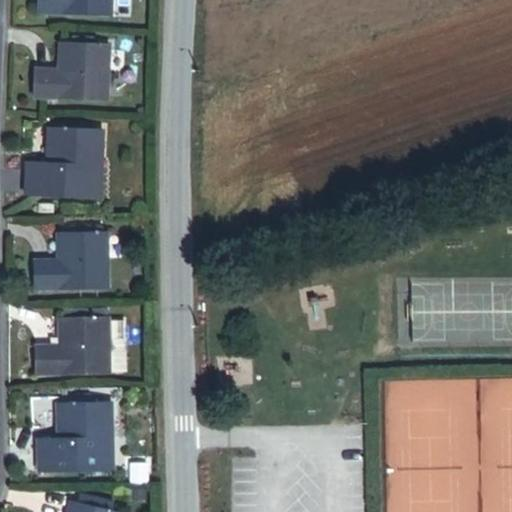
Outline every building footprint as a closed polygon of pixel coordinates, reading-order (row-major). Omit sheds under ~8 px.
[(35,0),(35,16),(106,19),(107,0),(35,0)] [(30,100),(103,102),(105,49),(91,49),(68,48),(62,48),(61,72),(31,71),(30,100)] [(95,203),(97,164),(98,133),(52,131),(51,168),(30,167),(29,201),(95,203)] [(97,164),(105,164),(106,133),(98,133),(97,164)] [(95,203),(103,204),(105,164),(97,164),(95,203)] [(65,238),(99,237),(99,228),(65,230),(65,238)] [(30,293),(104,290),(103,236),(99,237),(65,238),(61,238),(61,261),(29,263),(30,293)] [(62,323),(103,321),(103,311),(61,313),(62,323)] [(104,353),(121,352),(119,320),(103,321),(104,353)] [(105,372),(104,353),(103,321),(62,323),(62,338),(63,346),(47,347),(30,347),(31,378),(105,375),(105,372)] [(47,347),(63,346),(62,338),(46,338),(47,347)] [(105,372),(121,371),(121,352),(104,353),(105,372)] [(100,433),(109,433),(109,401),(100,402),(100,433)] [(35,472),(110,471),(109,433),(100,433),(100,402),(54,403),(55,440),(34,440),(35,472)]
